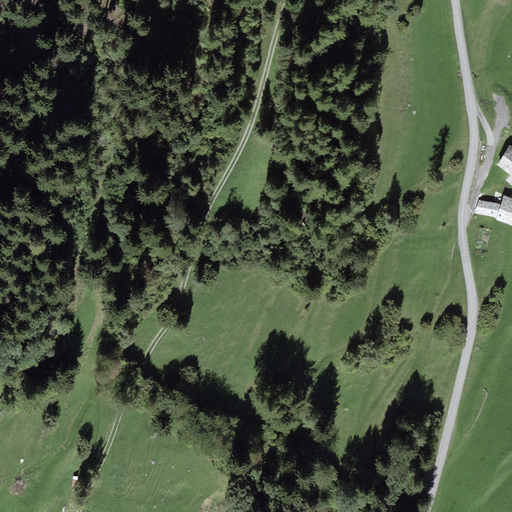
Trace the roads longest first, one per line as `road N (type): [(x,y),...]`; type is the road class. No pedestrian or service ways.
road 1 (track): [(79,511),(176,305),(207,213),(251,134),(290,0)]
road 2 (unclassified): [(425,511),(473,321),(462,218),(473,117),(455,0)]
road 3 (track): [(470,99),(490,137),(462,218)]
